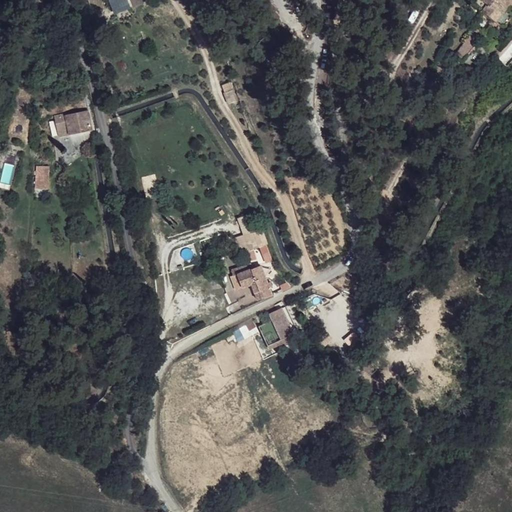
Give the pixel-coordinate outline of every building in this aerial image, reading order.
[(511,0),(489,0),(485,9),(503,24),(506,24),(509,23),(511,21),(511,18),(511,12),(511,11),(509,8),(511,3),(511,0)] [(489,32),(483,28),(475,37),(481,42),(489,32)] [(475,37),(461,56),(467,60),(481,42),(475,37)] [(90,113),(59,119),(63,138),(94,130),(90,113)] [(50,191),(50,169),(41,169),(40,172),(40,190),(50,191)] [(265,264),(274,260),(254,211),(236,219),(253,261),(262,257),(265,264)] [(248,263),(233,268),(235,275),(239,274),(251,269),(248,263)] [(261,267),(251,269),(257,283),(253,284),(254,289),(259,301),(273,296),(261,267)] [(251,269),(239,274),(244,288),(253,284),(257,283),(251,269)] [(239,274),(231,276),(237,291),(244,288),(239,274)] [(284,307),(272,314),(277,325),(286,339),(298,332),(284,307)]
